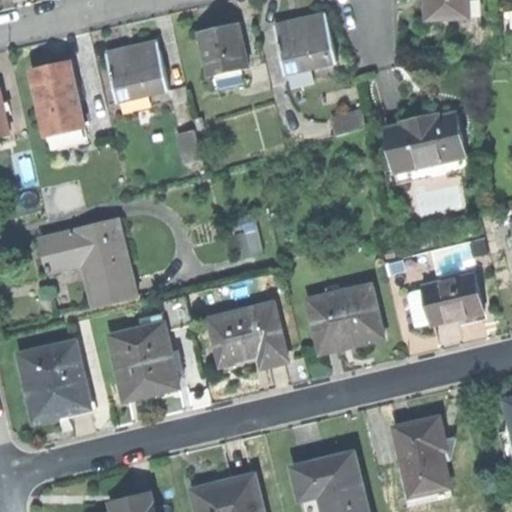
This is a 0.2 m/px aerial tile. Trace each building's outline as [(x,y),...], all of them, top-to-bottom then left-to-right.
[(431,0),(432,22),(483,22),(483,3),(472,3),(471,0),(431,0)] [(276,27),(287,73),(337,62),(326,15),(300,21),(276,27)] [(201,35),(212,80),(250,70),(239,26),(215,32),(201,35)] [(110,54),(121,103),(169,91),(157,43),(131,49),(110,54)] [(32,71),(47,134),(85,125),(70,62),(48,67),(32,71)] [(0,87),(0,137),(12,135),(0,87)] [(392,180),(467,168),(459,115),(437,118),(435,109),(413,112),(399,115),(401,125),(384,127),(392,180)] [(89,143),(85,125),(47,134),(51,152),(89,143)] [(181,139),(188,166),(206,161),(199,134),(181,139)] [(235,227),(245,257),(269,248),(258,219),(235,227)] [(116,223),(42,243),(48,268),(80,260),(85,281),(92,307),(135,296),(116,223)] [(424,287),(432,320),(458,314),(487,307),(479,274),(424,287)] [(312,301),(325,352),(356,344),(385,337),(372,286),(312,301)] [(418,324),(432,320),(424,287),(410,291),(418,324)] [(215,318),(225,364),(248,359),(263,355),(265,365),(290,359),(277,304),(215,318)] [(115,338),(129,397),(155,391),(182,385),(166,313),(148,317),(151,330),(115,338)] [(25,355),(39,419),(69,412),(94,407),(79,342),(25,355)] [(395,428),(413,496),(453,485),(444,450),(450,449),(442,416),(413,423),(395,428)] [(321,460),(291,468),(301,511),(370,511),(356,452),(321,460)] [(221,483),(195,490),(200,511),(270,511),(266,492),(261,493),(256,475),(221,483)] [(157,511),(153,492),(130,497),(133,508),(117,511),(157,511)] [(110,503),(112,511),(117,511),(133,508),(130,497),(110,503)]
